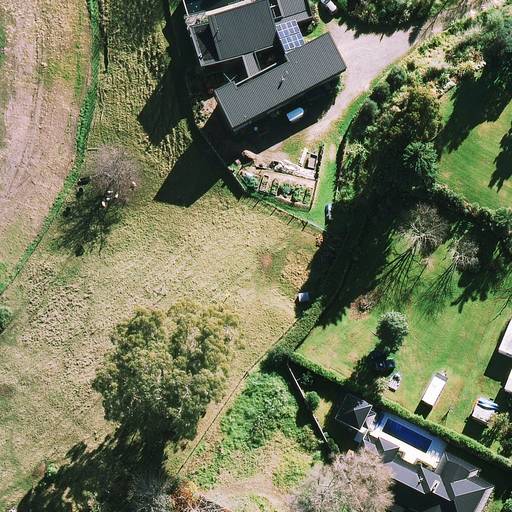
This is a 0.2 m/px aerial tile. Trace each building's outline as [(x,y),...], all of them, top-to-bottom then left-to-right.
[(303,0),(273,0),(282,23),(272,26),(265,8),(189,34),(203,74),(239,62),(247,87),(232,95),(212,106),(230,139),(343,78),(326,45),(304,57),(296,27),(311,22),(303,0)] [(511,321),(498,354),(511,360),(511,372),(502,392),(511,396),(511,321)] [(370,411),(347,400),(336,425),(358,436),(370,411)] [(495,408),(479,402),(472,420),(488,427),(495,408)] [(440,463),(433,478),(394,460),(399,451),(378,441),(375,446),(362,440),(353,460),(370,467),(359,490),(406,511),(482,511),(494,488),(440,463)]
